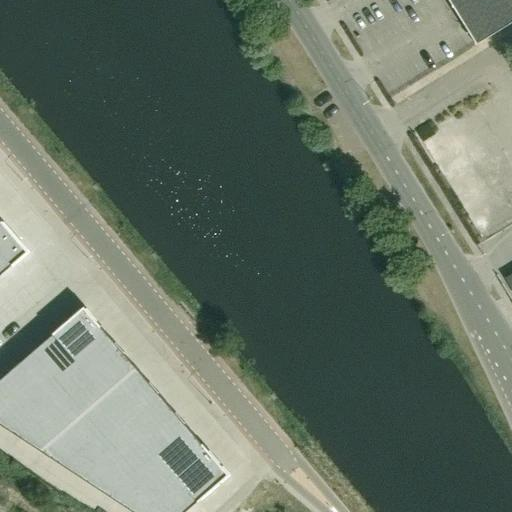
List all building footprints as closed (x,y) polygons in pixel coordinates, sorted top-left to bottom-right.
[(511,0),(449,0),(477,44),(511,21),(511,0)] [(2,220),(0,221),(0,275),(13,264),(13,265),(29,251),(3,220),(2,220)] [(65,377),(111,337),(101,325),(84,306),(53,332),(54,333),(39,346),(65,377)] [(65,377),(50,390),(63,405),(76,420),(91,407),(137,367),(111,337),(65,377)] [(65,377),(39,346),(24,359),(50,390),(65,377)] [(50,390),(24,359),(8,372),(35,403),(50,390)] [(117,437),(163,397),(137,367),(91,407),(104,422),(117,437)] [(35,403),(8,372),(0,379),(0,393),(20,416),(35,403)] [(24,439),(63,405),(50,390),(35,403),(20,416),(6,427),(24,439)] [(0,393),(0,422),(6,427),(20,416),(0,393)] [(144,467),(159,454),(189,428),(163,397),(117,437),(130,452),(144,467)] [(76,420),(63,405),(24,439),(41,450),(76,420)] [(41,450),(58,461),(104,422),(91,407),(76,420),(41,450)] [(104,422),(58,461),(76,473),(117,437),(104,422)] [(203,443),(189,428),(159,454),(198,500),(199,501),(230,474),(203,443)] [(76,473),(93,484),(130,452),(117,437),(76,473)] [(111,496),(144,467),(130,452),(93,484),(111,496)] [(144,467),(157,482),(182,511),(184,511),(198,500),(159,454),(144,467)] [(128,507),(157,482),(144,467),(111,496),(128,507)] [(135,511),(182,511),(157,482),(128,507),(135,511)]
